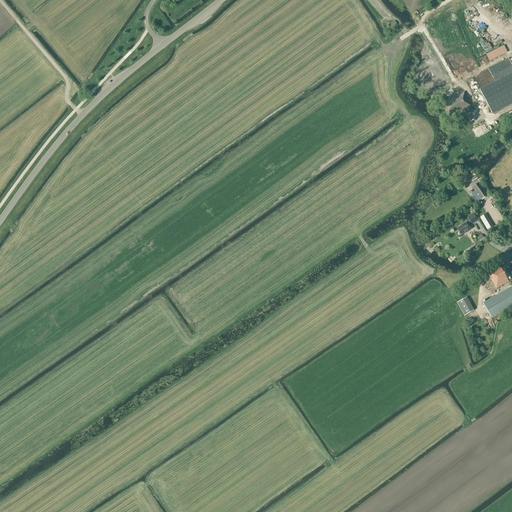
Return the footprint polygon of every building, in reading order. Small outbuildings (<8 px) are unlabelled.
[(506,71),(508,75),(511,73),(509,70),(511,68),(511,65),(508,58),(488,69),(493,78),(506,71)] [(511,73),(508,75),(480,90),(492,113),(511,101),(511,73)] [(473,110),(468,102),(469,101),(465,92),(442,103),(449,117),(464,110),(466,114),(473,110)] [(477,127),(479,132),(488,128),(486,123),(477,127)] [(469,175),(466,171),(457,176),(459,180),(469,175)] [(469,192),(477,204),(481,202),(480,201),(488,196),(479,183),(474,187),(472,189),(473,190),(469,192)] [(473,213),(472,214),(468,217),(472,223),(477,220),(473,213)] [(487,213),(479,218),(487,231),(495,226),(487,213)] [(461,227),(457,229),(461,235),(465,232),(465,233),(472,228),(467,221),(460,226),(461,227)] [(507,266),(505,263),(487,273),(489,277),(496,289),(509,281),(511,278),(511,274),(507,266)] [(511,304),(511,286),(483,303),(491,317),(511,304)] [(464,316),(468,314),(473,311),(466,298),(457,303),(464,316)]
